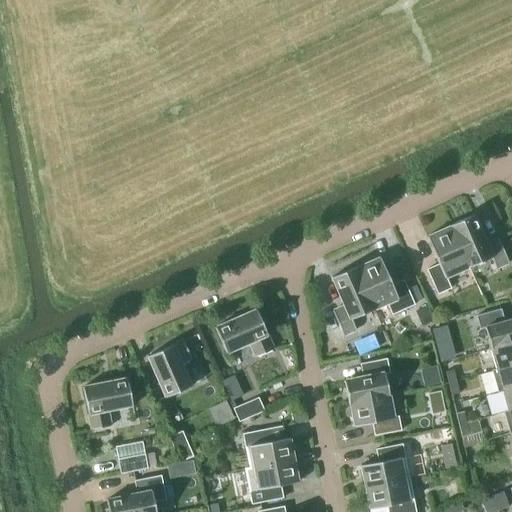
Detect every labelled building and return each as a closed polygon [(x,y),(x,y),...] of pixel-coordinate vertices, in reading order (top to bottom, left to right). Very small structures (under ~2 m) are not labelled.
[(498,238),(486,243),(474,214),(449,225),(449,226),(467,267),(491,257),(495,268),(508,262),(498,238)] [(467,267),(449,226),(426,236),(438,264),(427,269),(437,293),(450,288),(446,277),(467,267)] [(392,285),(380,257),(356,267),(374,308),(387,303),(392,314),(414,304),(413,303),(407,289),(403,279),(392,285)] [(374,308),(356,267),(356,266),(331,277),(344,305),(332,310),(343,335),(356,329),(351,319),(374,308)] [(413,303),(422,299),(416,285),(407,289),(413,303)] [(427,305),(416,310),(422,326),(434,321),(427,305)] [(511,343),(511,318),(504,321),(500,308),(476,315),(479,328),(484,327),(491,349),(511,343)] [(255,357),(273,349),(256,309),(214,327),(226,353),(249,343),(255,357)] [(455,356),(446,325),(431,329),(440,361),(455,356)] [(358,339),(363,352),(384,344),(378,331),(358,339)] [(191,358),(183,340),(147,355),(165,397),(191,385),(181,362),(191,358)] [(511,365),(511,343),(491,349),(496,368),(496,370),(511,365)] [(389,372),(386,358),(360,364),(362,376),(343,380),(348,404),(350,404),(349,403),(389,395),(384,373),(389,372)] [(496,368),(491,370),(498,392),(502,391),(502,390),(511,387),(511,365),(496,370),(496,368)] [(456,381),(453,369),(445,371),(448,383),(456,381)] [(126,378),(82,386),(91,429),(110,425),(107,410),(132,405),(126,378)] [(448,383),(451,395),(459,393),(456,381),(448,383)] [(511,409),(511,387),(502,390),(502,391),(508,410),(511,409)] [(444,411),(440,391),(428,393),(432,414),(444,411)] [(349,403),(350,404),(354,426),(372,423),(374,435),(400,430),(398,416),(393,417),(389,395),(349,403)] [(258,397),(233,408),(238,421),(264,410),(258,397)] [(509,434),(511,432),(511,409),(508,410),(503,411),(509,434)] [(466,423),(463,411),(456,413),(458,425),(466,423)] [(458,425),(461,437),(469,435),(466,423),(458,425)] [(242,434),(249,467),(249,468),(293,459),(289,437),(271,441),(269,428),(242,434)] [(179,462),(193,456),(182,431),(168,436),(179,462)] [(455,442),(440,445),(445,469),(460,465),(455,442)] [(360,465),(365,487),(409,478),(402,444),(375,449),(378,462),(360,465)] [(147,468),(144,454),(117,459),(120,473),(147,468)] [(249,467),(244,468),(251,504),(282,497),(280,485),(298,482),(293,459),(249,468),(249,467)] [(187,474),(195,473),(192,461),(184,462),(187,474)] [(137,493),(106,499),(108,511),(155,511),(154,501),(165,499),(161,475),(134,480),(137,493)] [(415,511),(409,478),(365,487),(369,509),(387,506),(387,511),(415,511)] [(495,503),(506,498),(503,491),(491,496),(495,503)] [(491,496),(480,500),(484,508),(495,503),(491,496)] [(497,509),(508,504),(506,498),(495,503),(497,509)] [(451,511),(456,511),(464,509),(460,501),(449,506),(451,511)] [(218,511),(217,503),(209,505),(210,511),(218,511)] [(495,503),(484,508),(485,511),(489,511),(497,509),(495,503)]
